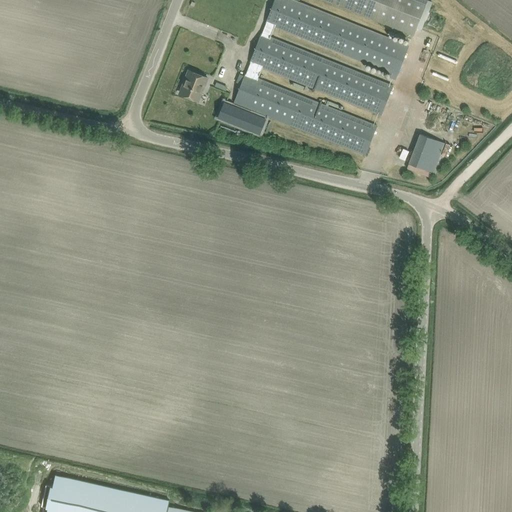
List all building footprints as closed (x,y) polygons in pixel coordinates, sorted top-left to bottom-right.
[(291,0),(274,0),(262,34),(234,103),(365,155),(377,126),(258,78),(262,67),(382,115),(393,87),(271,38),(275,27),(397,76),(409,47),(291,0)] [(325,0),(413,35),(427,0),(325,0)] [(188,80),(182,95),(198,101),(208,78),(189,70),(186,79),(188,80)] [(226,103),(220,118),(261,134),(267,119),(226,103)] [(420,133),(409,164),(433,173),(445,143),(420,133)]
